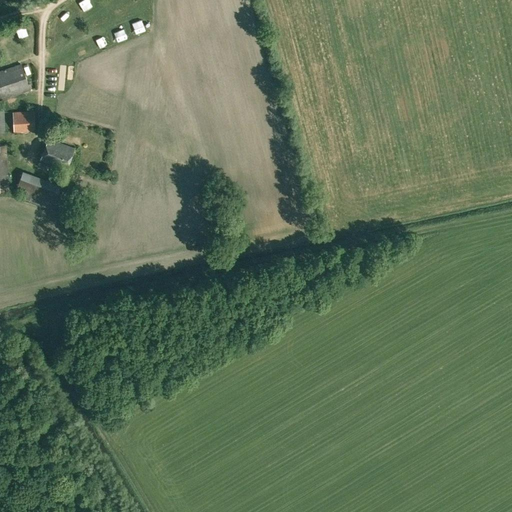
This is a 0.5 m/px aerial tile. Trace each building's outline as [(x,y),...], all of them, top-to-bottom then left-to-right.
[(21,64),(7,69),(16,94),(30,90),(21,64)] [(7,69),(0,71),(0,99),(15,95),(7,69)] [(14,132),(35,131),(34,112),(13,113),(14,132)] [(66,170),(74,148),(48,139),(40,160),(66,170)] [(60,186),(22,172),(17,187),(31,193),(29,200),(51,209),(54,201),(56,195),(60,186)]
